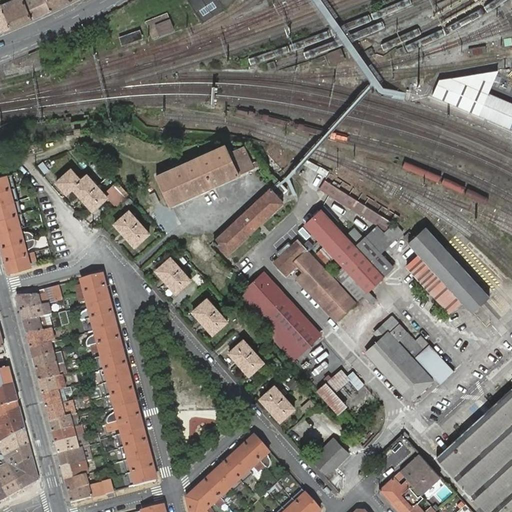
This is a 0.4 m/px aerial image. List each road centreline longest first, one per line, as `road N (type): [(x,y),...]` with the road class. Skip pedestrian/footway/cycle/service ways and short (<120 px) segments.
road 1 (residential): [(111,258),(172,488)]
road 2 (tertiary): [(57,500),(0,288)]
road 3 (residential): [(255,420),(111,258)]
road 4 (residential): [(25,162),(111,258)]
road 5 (residential): [(255,420),(337,511)]
